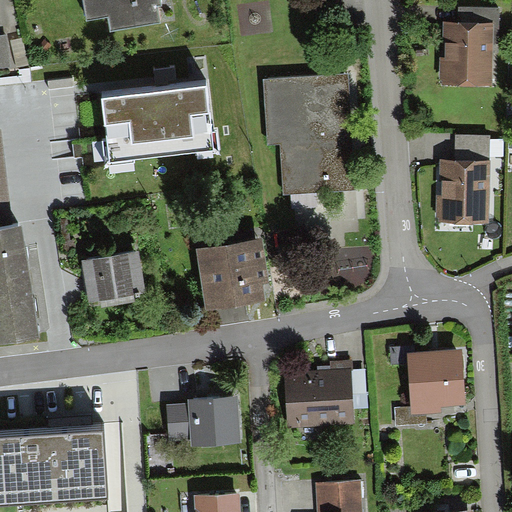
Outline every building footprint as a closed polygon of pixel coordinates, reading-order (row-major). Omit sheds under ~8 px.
[(104,32),(154,23),(150,0),(77,0),(80,16),(101,13),(104,32)] [(442,80),(493,81),(494,49),(499,49),(500,4),(469,4),(468,18),(443,17),(442,80)] [(349,69),(263,75),(268,141),(280,140),(283,191),(356,187),(349,69)] [(213,132),(206,79),(93,95),(100,147),(213,132)] [(0,202),(9,202),(1,126),(0,125),(0,202)] [(491,156),(440,155),(439,217),(490,217),(491,156)] [(0,333),(38,328),(21,215),(0,218),(0,333)] [(262,231),(197,241),(206,302),(265,293),(262,276),(269,275),(262,231)] [(146,286),(139,245),(82,254),(89,296),(146,286)] [(466,399),(462,344),(407,347),(411,404),(395,405),(396,425),(430,423),(429,408),(443,407),(443,400),(466,399)] [(284,370),(288,425),(356,420),(354,392),(367,391),(366,366),(353,367),(352,357),(331,359),(331,367),(284,370)] [(169,432),(191,431),(192,438),(241,435),(238,390),(189,393),(189,400),(167,401),(169,432)] [(0,489),(106,483),(102,422),(0,428),(0,489)] [(360,511),(360,485),(316,486),(316,511),(360,511)] [(241,511),(240,487),(194,490),(195,511),(241,511)]
